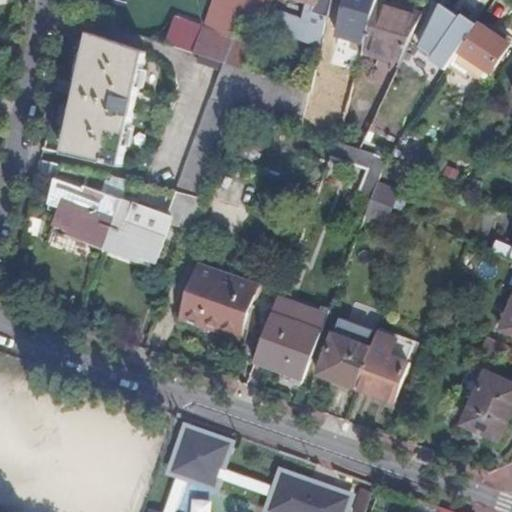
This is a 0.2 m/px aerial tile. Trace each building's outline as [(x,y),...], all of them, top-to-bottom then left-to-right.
[(251,0),(245,19),(265,26),(273,0),(251,0)] [(330,18),(334,0),(304,0),(310,1),(304,20),(282,14),(274,25),(295,43),(323,49),(330,18)] [(350,0),(334,0),(330,18),(346,23),(350,0)] [(425,15),(380,2),(365,49),(403,61),(425,15)] [(450,70),(477,30),(449,10),(422,49),(450,70)] [(511,46),(481,25),(477,30),(450,70),(472,84),(478,74),(488,81),(511,46)] [(229,68),(237,43),(204,32),(196,57),(226,67),(229,68)] [(147,53),(91,33),(64,156),(121,167),(147,53)] [(253,49),(237,43),(229,68),(245,72),(253,49)] [(245,72),(229,68),(226,67),(177,195),(203,201),(235,111),(298,131),(312,94),(245,72)] [(324,73),(317,72),(312,94),(308,114),(318,116),(320,110),(340,115),(338,122),(344,124),(356,81),(344,77),(338,75),(324,72),(324,73)] [(268,131),(250,125),(238,156),(258,163),(268,131)] [(305,125),(304,132),(321,138),(323,130),(305,125)] [(361,151),(338,144),(334,143),(329,160),(366,172),(380,177),(386,160),(361,151)] [(90,175),(62,169),(57,190),(71,194),(65,212),(59,229),(74,235),(72,240),(106,252),(123,203),(87,190),(90,175)] [(380,177),(366,172),(364,177),(378,182),(380,177)] [(378,182),(364,177),(358,197),(372,202),(378,182)] [(71,194),(57,190),(52,208),(65,212),(71,194)] [(123,203),(106,252),(141,264),(143,260),(158,265),(171,227),(192,234),(203,201),(177,195),(168,219),(124,202),(123,203)] [(511,247),(499,243),(494,255),(511,262),(511,247)] [(204,331),(206,325),(241,337),(240,342),(242,343),(259,289),(203,270),(184,323),(202,329),(202,331),(204,331)] [(297,307),(279,301),(273,318),(290,324),(297,307)] [(273,318),(257,365),(298,380),(297,384),(306,387),(330,320),(297,307),(290,324),(273,318)] [(455,325),(443,320),(436,339),(449,343),(455,325)] [(361,391),(375,351),(338,338),(324,377),(361,391)] [(504,347),(491,341),(481,364),(495,370),(504,347)] [(413,365),(375,351),(361,391),(399,405),(413,365)] [(511,422),(511,385),(490,376),(468,428),(503,443),(511,422)] [(176,475),(181,477),(191,481),(218,490),(221,482),(224,472),(233,449),(191,433),(176,475)] [(162,472),(153,506),(166,510),(175,476),(162,472)] [(276,502),(280,493),(224,472),(221,482),(276,502)] [(181,477),(168,511),(179,511),(191,481),(181,477)] [(272,511),(347,511),(352,502),(304,484),(286,478),(280,493),(276,502),(272,511)]
